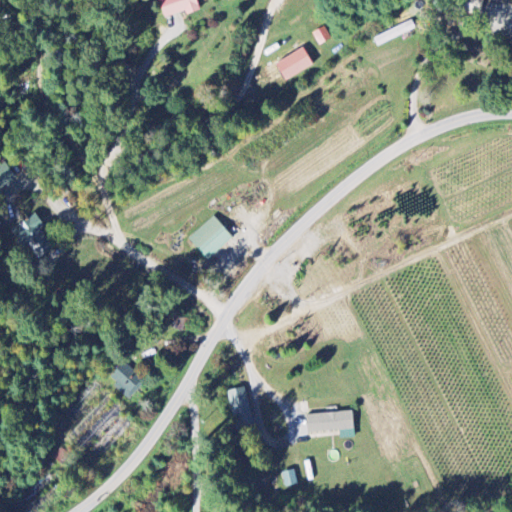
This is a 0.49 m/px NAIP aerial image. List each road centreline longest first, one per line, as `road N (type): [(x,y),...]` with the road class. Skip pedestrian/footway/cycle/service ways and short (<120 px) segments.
road 1 (residential): [(77,511),(137,458),(244,288),(349,183),(422,135),(472,115),(511,112)]
road 2 (residential): [(130,96),(106,186),(115,224),(138,254),(227,311)]
road 3 (residential): [(178,398),(195,414),(197,511)]
